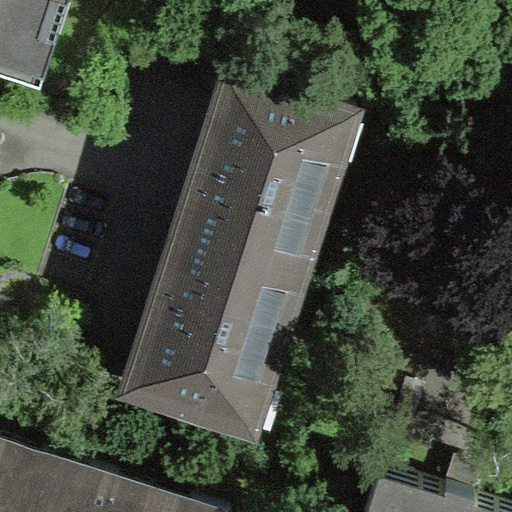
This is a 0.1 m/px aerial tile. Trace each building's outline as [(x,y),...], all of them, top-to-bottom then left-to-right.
[(44,0),(0,0),(0,44),(27,53),(44,0)] [(240,28),(153,0),(133,61),(217,88),(196,153),(176,214),(305,255),(357,95),(232,55),(240,28)] [(305,255),(176,214),(140,325),(125,374),(254,416),(305,255)] [(0,511),(227,511),(231,499),(190,486),(186,501),(115,478),(119,464),(81,451),(44,439),(39,454),(0,441),(0,511)] [(380,456),(362,511),(511,511),(511,498),(472,486),(479,465),(464,460),(452,456),(446,477),(380,456)]
